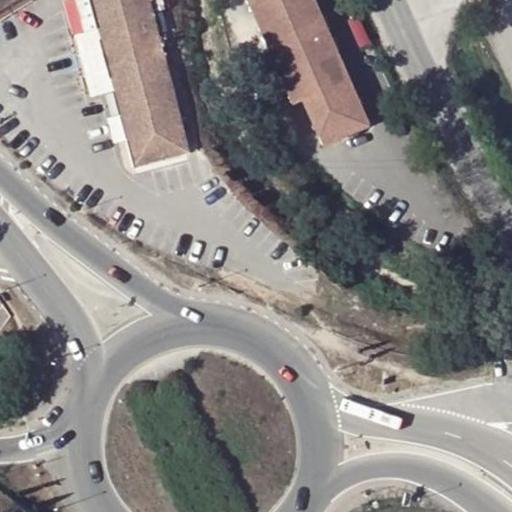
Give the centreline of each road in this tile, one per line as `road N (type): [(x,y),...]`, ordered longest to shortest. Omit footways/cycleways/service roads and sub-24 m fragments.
road 1 (primary): [(215,331),(118,276),(0,175)]
road 2 (tertiary): [(511,224),(462,148),(391,3)]
road 3 (motorway): [(511,465),(439,431),(338,408),(300,381)]
road 4 (motorway): [(310,501),(358,471),(400,465),(447,479),(495,511)]
road 5 (primary): [(0,230),(80,336),(97,387)]
road 6 (primary): [(215,331),(157,338),(97,387)]
road 7 (primary): [(310,501),(322,450),(300,381)]
